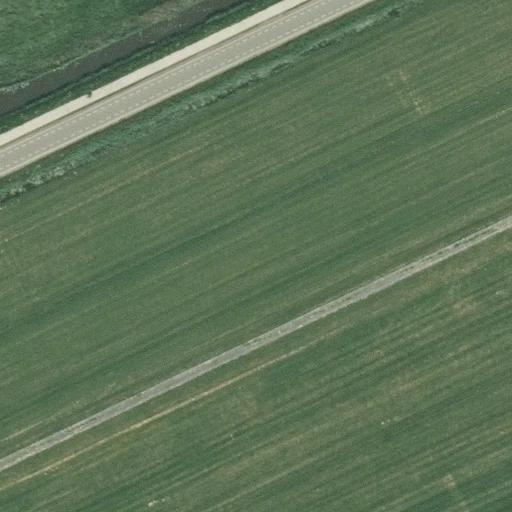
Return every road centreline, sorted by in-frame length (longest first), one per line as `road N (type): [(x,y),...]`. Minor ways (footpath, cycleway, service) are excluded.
road 1 (track): [(0,462),(511,218)]
road 2 (tertiary): [(0,161),(340,0)]
